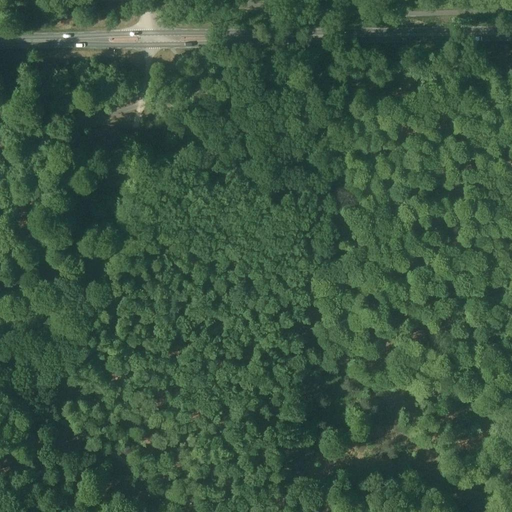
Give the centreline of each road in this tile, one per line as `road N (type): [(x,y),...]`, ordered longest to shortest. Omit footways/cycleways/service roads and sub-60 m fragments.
road 1 (track): [(141,104),(120,258),(104,296),(29,393)]
road 2 (primary): [(267,37),(511,32)]
road 3 (track): [(29,393),(203,511)]
road 4 (primary): [(267,37),(158,32),(69,40)]
road 5 (primary): [(69,40),(168,45),(267,37)]
